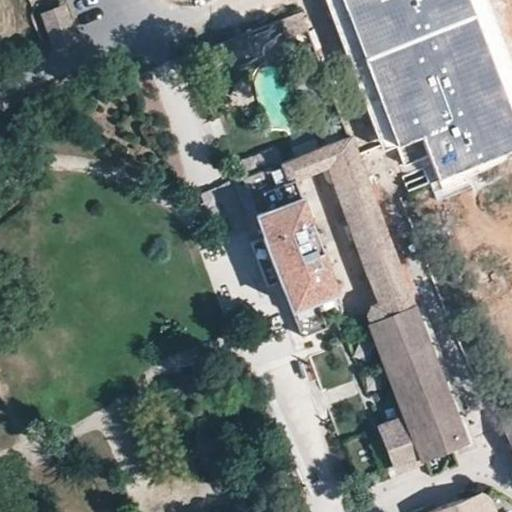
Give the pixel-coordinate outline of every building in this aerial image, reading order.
[(351,0),(412,152),(430,145),(442,176),(511,148),(511,67),(485,0),(351,0)] [(56,46),(74,38),(60,5),(42,12),(56,46)] [(198,50),(207,75),(255,56),(244,32),(198,50)] [(306,96),(315,117),(337,108),(329,87),(306,96)] [(466,440),(446,390),(417,309),(384,224),(351,133),(347,134),(285,160),(241,176),(263,235),(279,280),(289,309),(299,336),(325,327),(319,311),(340,304),(323,260),(294,178),(319,168),(333,205),(340,202),(367,274),(378,302),(370,305),(367,313),(370,320),(366,323),(394,396),(369,405),(394,468),(448,448),(464,442),(466,440)] [(263,235),(249,241),(266,285),(279,280),(263,235)] [(511,418),(502,423),(511,446),(511,418)] [(467,446),(464,442),(448,448),(450,454),(457,457),(461,456),(464,454),(466,451),(467,446)] [(491,511),(486,498),(480,493),(473,492),(421,511),(491,511)]
